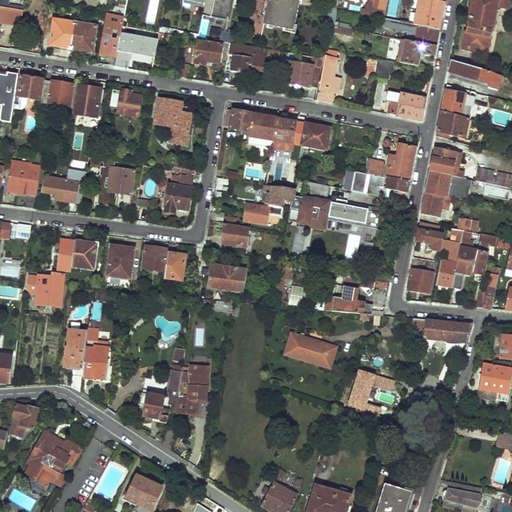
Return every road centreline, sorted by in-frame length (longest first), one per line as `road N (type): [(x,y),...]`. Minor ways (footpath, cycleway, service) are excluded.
road 1 (residential): [(0,212),(192,235),(221,92)]
road 2 (residential): [(0,394),(68,396),(240,511)]
road 3 (residential): [(483,316),(397,304),(427,129)]
road 4 (residential): [(0,56),(221,92)]
road 5 (residential): [(221,92),(427,129)]
road 6 (residential): [(422,511),(483,316)]
road 7 (residential): [(427,129),(455,0)]
